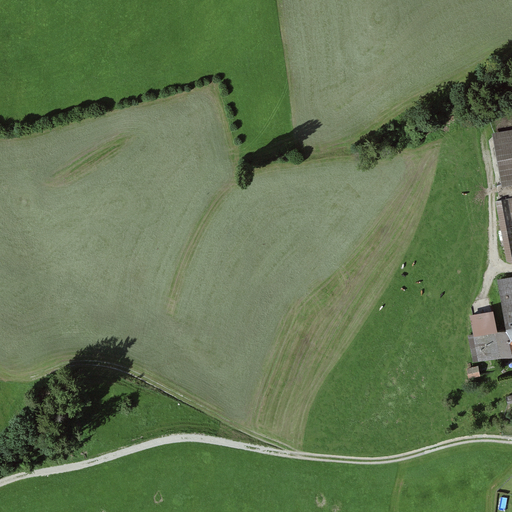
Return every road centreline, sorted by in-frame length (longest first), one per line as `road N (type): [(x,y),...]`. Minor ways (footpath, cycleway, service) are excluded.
road 1 (track): [(511,439),(347,459),(175,437),(0,484)]
road 2 (track): [(289,453),(127,369),(100,361),(30,379),(0,366)]
road 3 (track): [(494,246),(488,129),(511,124)]
